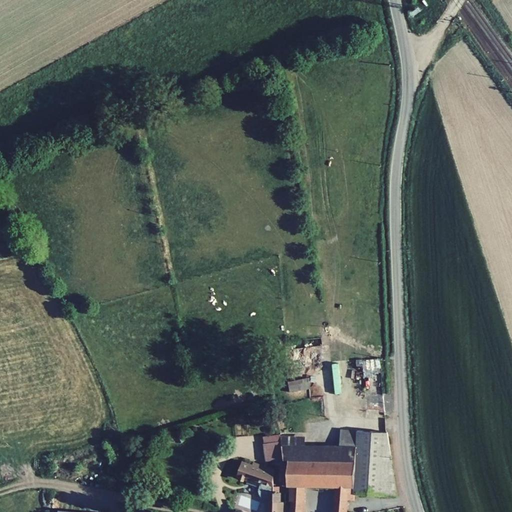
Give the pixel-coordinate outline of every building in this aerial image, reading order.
[(380,360),(366,358),(364,372),(378,374),(380,360)] [(288,380),(290,391),(309,388),(307,377),(288,380)] [(359,462),(361,431),(341,431),(341,446),(306,445),(307,436),(280,435),(282,444),(284,459),(291,459),(359,462)] [(361,431),(359,462),(359,463),(393,464),(389,432),(361,431)] [(268,446),(270,461),(284,459),(282,444),(268,446)] [(346,511),(348,500),(356,501),(356,493),(396,496),(393,464),(359,463),(359,462),(291,459),(290,485),(288,511),(303,511),(306,486),(334,487),(332,511),(346,511)] [(275,492),(276,475),(256,467),(255,469),(246,465),(239,482),(249,486),(249,487),(261,492),(260,495),(261,497),(261,500),(263,502),(265,504),(268,505),(267,511),(284,511),(285,508),(280,507),(281,493),(275,492)]
